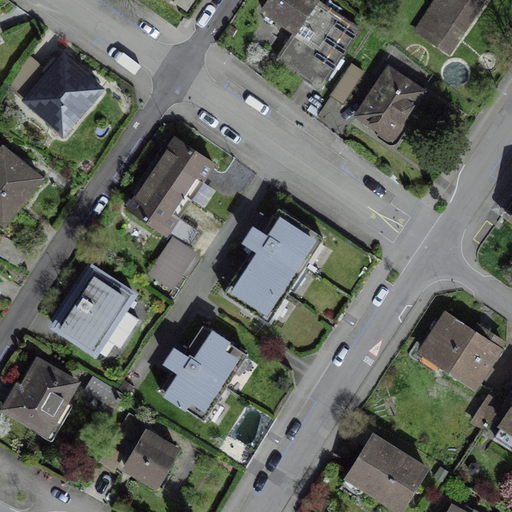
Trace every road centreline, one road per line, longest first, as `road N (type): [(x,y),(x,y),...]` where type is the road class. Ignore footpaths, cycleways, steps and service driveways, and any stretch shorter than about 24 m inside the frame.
road 1 (residential): [(180,77),(0,361)]
road 2 (residential): [(264,511),(427,248)]
road 3 (residential): [(180,77),(427,248)]
road 4 (residential): [(427,248),(511,121)]
road 5 (residential): [(66,0),(180,77)]
